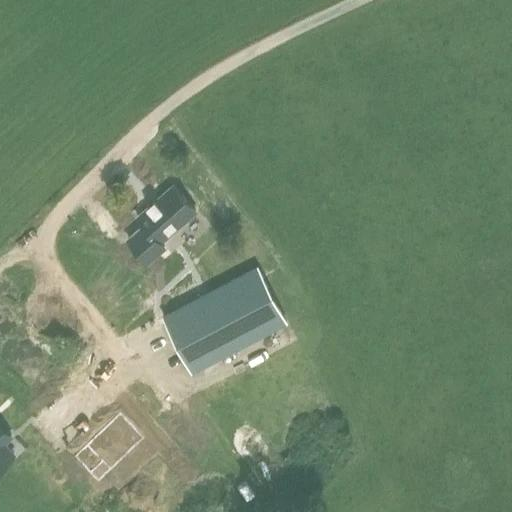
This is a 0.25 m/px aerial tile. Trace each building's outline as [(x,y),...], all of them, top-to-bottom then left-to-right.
[(196,210),(174,186),(138,217),(145,225),(135,234),(154,256),(165,246),(161,241),(196,210)] [(0,343),(52,404),(112,353),(32,261),(4,285),(34,319),(28,324),(0,292),(0,343)] [(288,323),(257,265),(163,314),(194,372),(288,323)] [(223,384),(245,373),(239,361),(217,372),(223,384)] [(126,394),(89,429),(136,478),(173,443),(126,394)] [(0,467),(14,454),(4,443),(11,435),(0,423),(0,467)] [(20,444),(61,491),(76,478),(35,430),(20,444)]
